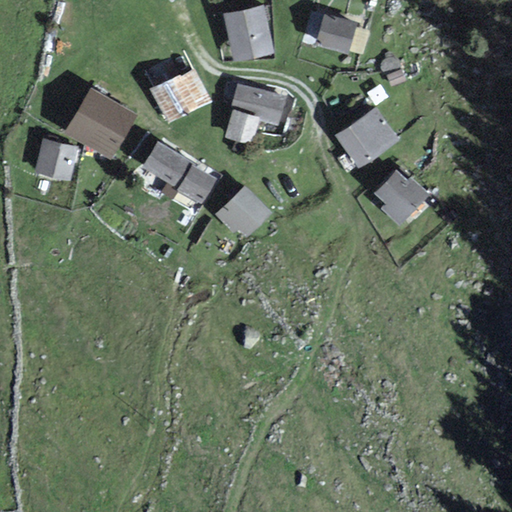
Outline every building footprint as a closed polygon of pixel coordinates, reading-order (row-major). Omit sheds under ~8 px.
[(254,1),(217,6),(223,50),(260,45),(254,1)] [(348,17),(312,7),(303,39),(339,49),(348,17)] [(192,63),(143,81),(157,119),(206,101),(192,63)] [(275,93),(228,78),(212,127),(258,142),(275,93)] [(88,85),(67,123),(110,148),(132,110),(88,85)] [(362,102),(328,122),(351,161),(386,141),(362,102)] [(211,169),(147,133),(131,161),(195,197),(211,169)] [(74,150),(38,136),(25,169),(61,183),(74,150)] [(395,164),(368,191),(402,224),(429,197),(395,164)] [(237,183),(210,209),(236,234),(262,208),(237,183)]
